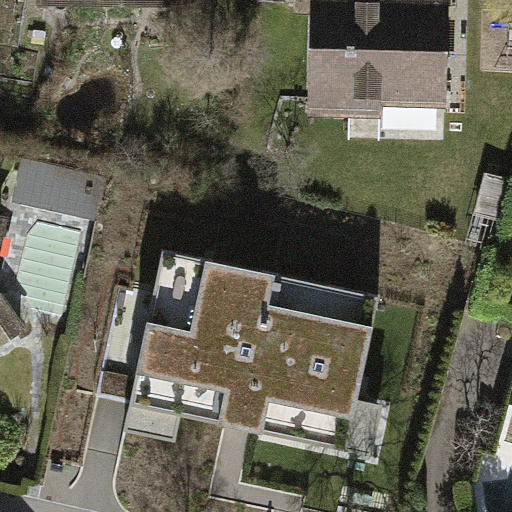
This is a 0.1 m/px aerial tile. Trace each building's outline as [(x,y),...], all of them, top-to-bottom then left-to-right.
[(186,6),(185,0),(39,0),(40,12),(186,6)] [(293,0),(293,12),(308,12),(306,117),(383,118),(383,107),(447,108),(449,0),(293,0)] [(0,354),(25,338),(0,305),(0,266),(10,225),(0,222),(0,354)] [(382,295),(168,249),(135,402),(349,448),(382,295)] [(511,403),(503,439),(511,441),(511,403)]
